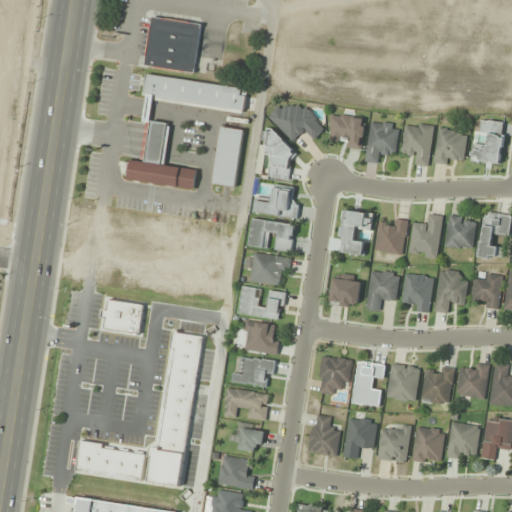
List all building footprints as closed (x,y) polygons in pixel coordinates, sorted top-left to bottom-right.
[(195,74),(202,24),(152,17),(145,67),(195,74)] [(248,88),(150,76),(139,162),(130,161),(128,182),(196,190),(198,169),(164,165),(170,123),(151,121),(154,100),(245,112),(248,88)] [(272,131),(299,131),(299,135),(322,135),(323,122),(311,122),(311,107),(273,106),(272,131)] [(328,141),(363,147),(367,120),(333,114),(328,141)] [(471,161),(501,166),(508,124),(479,119),(471,161)] [(366,162),(379,164),(380,154),(396,156),(400,125),(372,121),(366,162)] [(434,126),(406,123),(402,154),(417,155),(416,165),(430,166),(434,126)] [(214,184),(237,187),(244,130),(221,127),(214,184)] [(455,160),(463,161),(468,133),(440,128),(434,162),(454,166),(455,160)] [(272,155),(271,177),(291,179),(293,144),(282,144),(283,132),(268,131),(266,155),(272,155)] [(300,200),(293,199),(294,187),(270,184),(269,194),(258,193),(256,214),(298,218),(300,200)] [(373,214),(345,210),(338,253),(364,257),(366,241),(361,240),(363,229),(371,230),(373,214)] [(479,257),(504,261),(507,247),(493,245),(494,235),(509,237),(511,218),(511,216),(486,213),(479,257)] [(444,216),(426,214),(425,224),(414,222),(410,256),(439,259),(444,216)] [(475,220),(450,216),(445,246),(471,250),(475,220)] [(292,253),(296,225),(254,218),(249,245),(292,253)] [(408,221),(380,218),(376,251),(404,255),(408,221)] [(247,283),(278,283),(278,277),(290,277),(290,255),(247,256),(247,283)] [(462,272),(440,269),(435,312),(453,314),(454,304),(465,305),(468,281),(461,280),(462,272)] [(366,310),(385,312),(386,302),(397,304),(401,274),(372,270),(366,310)] [(498,310),(504,277),(477,273),(472,298),(482,300),(481,307),(498,310)] [(329,304),(357,309),(363,280),(335,274),(329,304)] [(414,302),(413,311),(430,313),(434,277),(407,274),(403,300),(414,302)] [(239,315),(282,321),(286,292),(265,290),(265,289),(243,286),(239,315)] [(272,335),(273,324),(247,321),(243,350),(278,355),(280,336),(272,335)] [(340,386),(350,387),(353,359),(322,356),(319,393),(339,395),(340,386)] [(275,361),(246,357),(244,366),(235,365),(233,383),(272,388),(275,361)] [(353,403),(380,407),(383,390),(374,388),(375,377),(384,378),(386,365),(359,361),(353,403)] [(471,366),(462,365),(457,395),(485,399),(490,366),(471,363),(471,366)] [(511,406),(511,375),(508,375),(509,364),(495,363),(491,404),(511,406)] [(388,399),(417,402),(421,367),(391,364),(388,399)] [(427,366),(423,400),(450,404),(455,370),(427,366)] [(267,422),(271,394),(227,387),(223,415),(237,417),(238,409),(249,411),(248,419),(267,422)] [(309,452),(337,456),(341,430),(332,429),(334,417),(314,415),(309,452)] [(511,450),(511,420),(487,417),(482,457),(497,460),(498,449),(511,450)] [(345,457),(362,459),(363,449),(375,450),(378,421),(350,418),(345,457)] [(481,426),(452,423),(448,456),(476,460),(481,426)] [(412,426),(393,424),(392,431),(382,430),(378,461),(408,463),(412,426)] [(264,425),(237,425),(237,451),(264,451),(264,425)] [(446,431),(418,427),(413,460),(441,464),(446,431)] [(249,470),(251,460),(223,456),(219,484),(252,490),(255,471),(249,470)] [(251,511),(252,508),(243,507),(244,494),(215,490),(212,511),(251,511)] [(326,511),(327,507),(299,503),(297,511),(326,511)]
